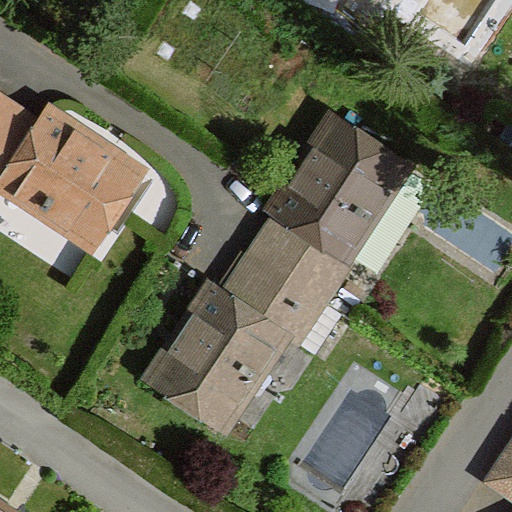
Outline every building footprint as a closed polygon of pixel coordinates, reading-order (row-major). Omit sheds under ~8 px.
[(42,123),(1,97),(0,98),(0,169),(8,175),(42,123)] [(48,113),(42,123),(8,175),(5,180),(99,242),(143,175),(48,113)] [(276,212),(279,214),(332,249),(344,257),(406,163),(338,118),(286,197),(276,212)] [(0,194),(0,216),(43,240),(53,220),(1,193),(0,194)] [(279,214),(253,254),(305,289),(332,249),(279,214)] [(253,254),(227,295),(279,329),(305,289),(253,254)] [(155,383),(224,427),(285,332),(279,329),(227,295),(217,288),(155,383)] [(511,450),(493,480),(511,492),(511,450)]
